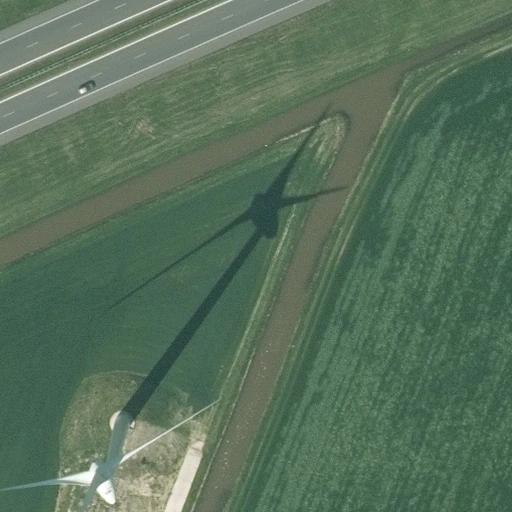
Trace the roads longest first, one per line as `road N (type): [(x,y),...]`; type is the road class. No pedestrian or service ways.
road 1 (motorway): [(0,119),(269,0)]
road 2 (motorway): [(137,0),(0,60)]
